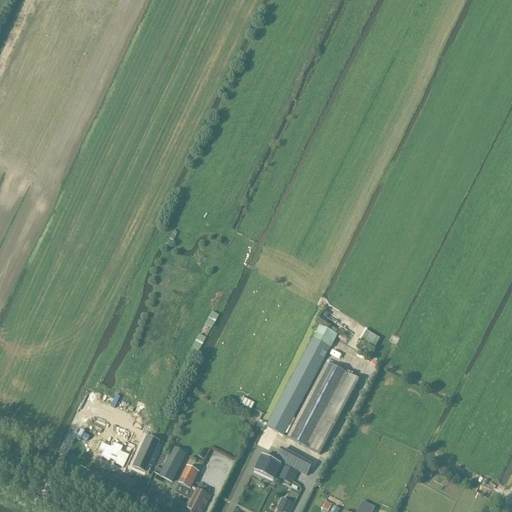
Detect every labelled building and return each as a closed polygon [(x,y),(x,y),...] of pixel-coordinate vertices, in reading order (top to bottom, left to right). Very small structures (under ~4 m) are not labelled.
[(211,312),(204,325),(211,329),(218,316),(211,312)] [(319,327),(313,340),(267,428),(284,437),(330,349),(337,336),(319,327)] [(366,333),(361,343),(374,351),(380,341),(366,333)] [(198,335),(192,348),(199,352),(205,339),(198,335)] [(359,382),(326,365),(287,439),(320,456),(359,382)] [(252,410),(240,405),(238,411),(249,416),(252,410)] [(100,445),(97,451),(101,453),(99,459),(107,463),(106,464),(113,467),(114,466),(122,470),(131,450),(123,446),(124,444),(115,439),(111,449),(110,448),(109,449),(100,445)] [(174,449),(159,476),(172,483),(186,455),(174,449)] [(198,456),(203,458),(206,452),(201,450),(198,456)] [(281,451),(275,461),(304,476),(306,477),(312,467),(303,462),(281,451)] [(262,457),(254,473),(273,482),(281,466),(262,457)] [(190,491),(199,474),(187,467),(179,485),(190,491)] [(285,468),(279,479),(290,485),(296,473),(285,468)] [(202,511),(210,497),(195,490),(184,511),(202,511)] [(282,499),(277,511),(279,511),(289,511),(293,505),(282,499)] [(321,509),(326,511),(328,511),(332,506),(325,502),(321,509)] [(373,511),(375,508),(362,502),(357,511),(373,511)]
